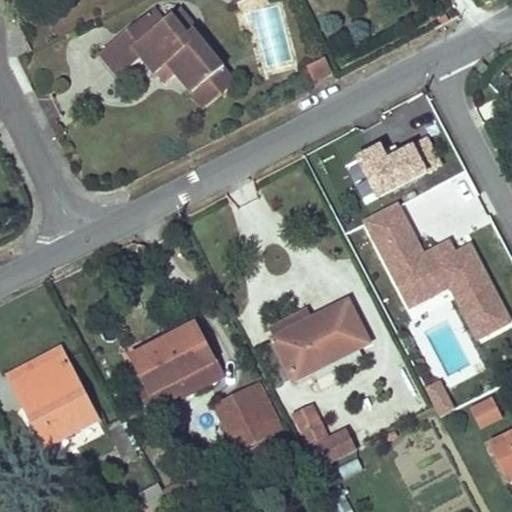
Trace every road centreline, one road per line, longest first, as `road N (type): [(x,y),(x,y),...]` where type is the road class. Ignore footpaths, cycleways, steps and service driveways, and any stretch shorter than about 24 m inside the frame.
road 1 (residential): [(430,62),(77,243)]
road 2 (residential): [(0,85),(77,243)]
road 3 (residential): [(511,217),(430,62)]
